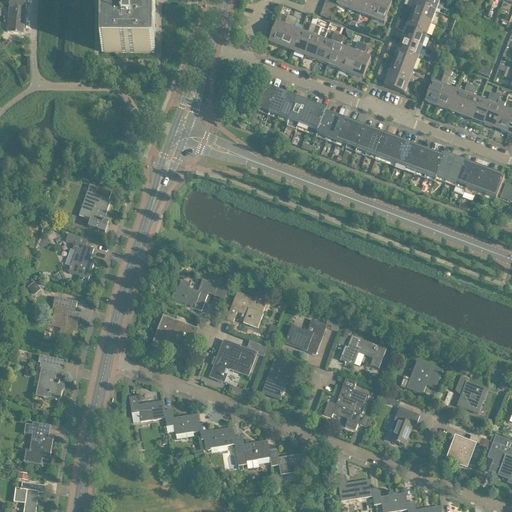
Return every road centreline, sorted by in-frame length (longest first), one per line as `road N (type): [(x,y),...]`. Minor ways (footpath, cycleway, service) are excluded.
road 1 (residential): [(511,510),(107,356)]
road 2 (tertiary): [(511,258),(179,131)]
road 3 (residential): [(511,160),(206,45)]
road 4 (tertiary): [(107,356),(179,131)]
road 5 (tertiary): [(78,511),(107,356)]
